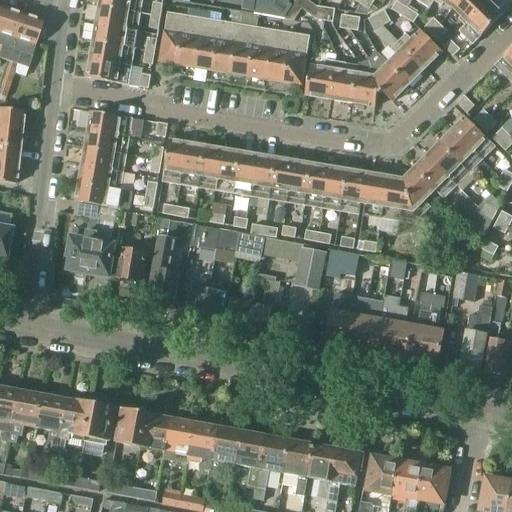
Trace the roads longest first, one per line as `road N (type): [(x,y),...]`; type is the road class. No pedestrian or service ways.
road 1 (residential): [(52,87),(378,146),(400,137),(511,31)]
road 2 (residential): [(26,329),(480,412)]
road 3 (residential): [(26,329),(52,87)]
